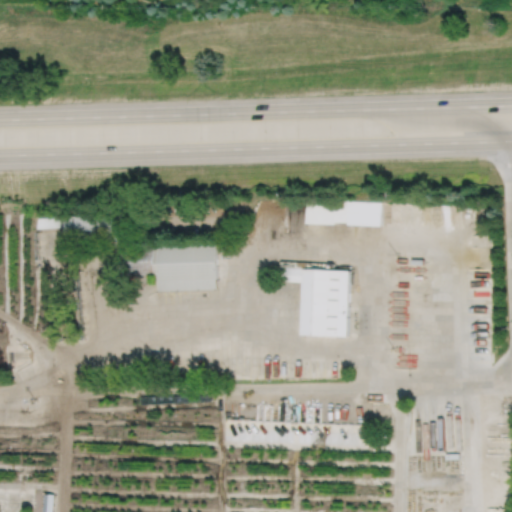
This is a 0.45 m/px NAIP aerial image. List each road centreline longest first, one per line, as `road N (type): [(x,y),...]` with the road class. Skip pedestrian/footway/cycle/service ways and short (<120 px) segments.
road 1 (primary): [(0,155),(511,140)]
road 2 (primary): [(511,104),(0,118)]
